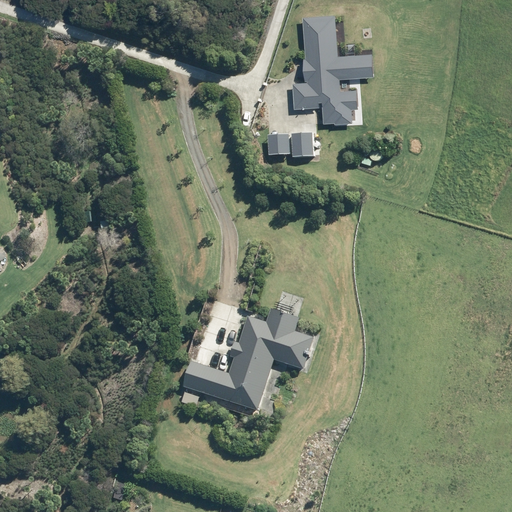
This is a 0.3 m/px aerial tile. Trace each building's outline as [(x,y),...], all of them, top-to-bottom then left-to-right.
[(337,15),(305,17),(308,59),(306,59),(307,82),(294,83),(296,109),(322,108),(321,103),(324,103),(326,124),(337,123),(337,125),(355,123),(354,109),(361,109),(360,90),(342,91),(342,80),(377,77),(375,54),(340,56),(337,15)] [(267,147),(264,150),(269,154),(277,143),(269,137),(264,144),(267,147)] [(194,362),(186,388),(261,411),(276,361),(306,371),(317,338),(298,332),(302,319),(273,310),(269,323),(250,317),(241,343),(237,342),(232,358),(236,359),(231,374),(194,362)] [(203,397),(186,392),(182,405),(199,410),(203,397)] [(123,474),(114,499),(123,502),(132,477),(123,474)]
